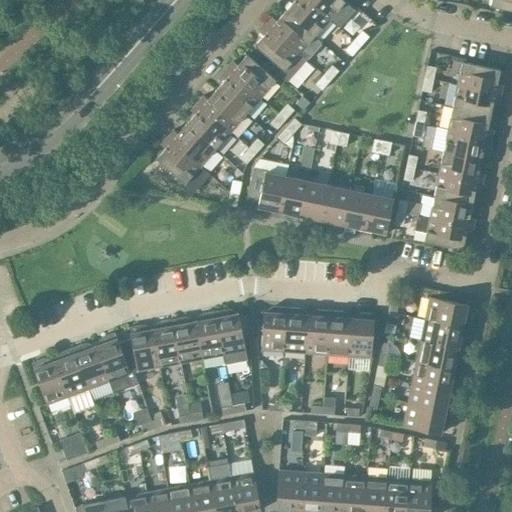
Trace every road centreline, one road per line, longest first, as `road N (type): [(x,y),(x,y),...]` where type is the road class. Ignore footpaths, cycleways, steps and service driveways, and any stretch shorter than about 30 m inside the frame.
road 1 (residential): [(0,356),(121,311),(249,288),(375,294),(381,268),(476,289)]
road 2 (residential): [(0,247),(44,232),(84,205),(264,0)]
road 3 (secondary): [(0,163),(82,105),(178,0)]
road 4 (residential): [(511,129),(476,289)]
road 5 (residential): [(511,41),(420,19),(391,0)]
